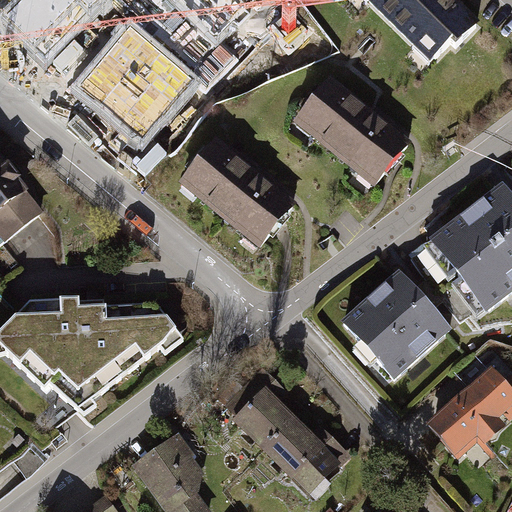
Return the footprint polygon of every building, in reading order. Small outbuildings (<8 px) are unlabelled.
[(96,0),(0,0),(0,11),(43,54),(96,0)] [(252,0),(182,0),(218,35),(252,0)] [(364,0),(429,61),(474,14),(459,0),(364,0)] [(193,80),(131,27),(81,86),(142,139),(193,80)] [(410,143),(329,78),(293,122),(375,187),(410,143)] [(296,205),(213,142),(180,185),(263,248),(296,205)] [(44,216),(0,158),(0,241),(4,247),(44,216)] [(511,293),(511,199),(499,182),(414,245),(473,323),(511,293)] [(452,337),(395,264),(331,315),(388,387),(452,337)] [(29,300),(0,328),(0,343),(44,387),(49,383),(79,413),(183,341),(158,304),(80,307),(79,298),(29,300)] [(506,383),(492,370),(428,431),(459,464),(478,446),(487,455),(510,434),(501,425),(506,420),(511,425),(511,423),(511,378),(506,383)] [(290,398),(263,371),(225,408),(237,421),(232,426),(292,487),(296,483),(311,499),(352,459),(321,428),(312,436),(282,406),(290,398)] [(204,476),(179,436),(131,471),(161,511),(209,511),(199,499),(204,476)] [(110,511),(100,501),(85,511),(110,511)]
